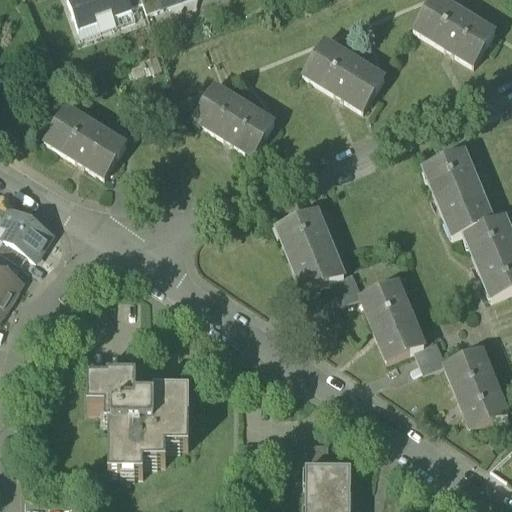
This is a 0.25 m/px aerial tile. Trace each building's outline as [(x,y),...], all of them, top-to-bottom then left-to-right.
[(97,29),(100,37),(116,31),(113,23),(132,16),(131,13),(126,0),(78,0),(67,4),(78,36),(97,29)] [(126,0),(131,13),(142,9),(139,0),(126,0)] [(139,0),(146,20),(163,14),(162,12),(157,0),(139,0)] [(157,0),(162,12),(195,0),(157,0)] [(453,61),(473,73),(494,40),(433,2),(412,36),(444,55),(443,56),(453,62),(453,61)] [(113,23),(116,31),(135,25),(132,16),(113,23)] [(101,40),(100,37),(97,29),(78,36),(82,47),(101,40)] [(362,119),(363,119),(384,85),(323,48),(302,81),(333,100),(333,101),(343,108),(343,107),(362,118),(362,119)] [(252,164),(274,130),(213,93),(192,126),(223,146),(223,147),(232,153),(233,152),(252,164)] [(103,186),(104,187),(125,153),(65,115),(44,149),(75,168),(74,169),(84,175),(85,174),(104,185),(103,186)] [(463,241),(491,308),(511,299),(511,245),(503,225),(504,224),(492,229),(463,158),(463,157),(422,174),(452,246),(463,241)] [(27,263),(35,268),(51,243),(11,218),(1,232),(10,237),(3,248),(27,263)] [(302,300),(303,302),(331,290),(343,285),(343,284),(316,219),(316,218),(275,234),(302,300)] [(0,253),(3,248),(10,237),(1,232),(0,230),(0,253)] [(0,253),(0,260),(20,273),(27,263),(3,248),(0,253)] [(0,277),(13,285),(19,275),(0,263),(0,277)] [(0,305),(9,311),(21,291),(13,285),(0,277),(0,305)] [(331,290),(340,313),(360,305),(360,304),(351,281),(343,284),(343,285),(331,290)] [(386,369),(386,370),(415,359),(423,355),(423,354),(396,290),(397,290),(396,289),(360,304),(360,305),(373,338),(372,338),(377,349),(378,348),(386,369)] [(0,324),(9,311),(0,305),(0,324)] [(415,359),(424,382),(444,374),(443,373),(444,372),(435,349),(423,354),(423,355),(415,359)] [(470,438),(470,439),(507,424),(480,358),(480,357),(444,372),(443,373),(444,374),(457,407),(456,407),(461,418),(462,417),(470,438)] [(108,484),(143,484),(143,472),(165,472),(165,457),(188,457),(188,401),(153,401),(153,404),(153,409),(135,409),(135,403),(136,387),(107,387),(107,390),(87,389),(87,418),(111,419),(111,435),(108,435),(108,484)] [(305,477),(327,477),(327,452),(326,452),(326,454),(243,453),(243,451),(242,451),(242,476),(305,477)] [(349,511),(350,477),(327,477),(305,477),(304,511),(349,511)]
